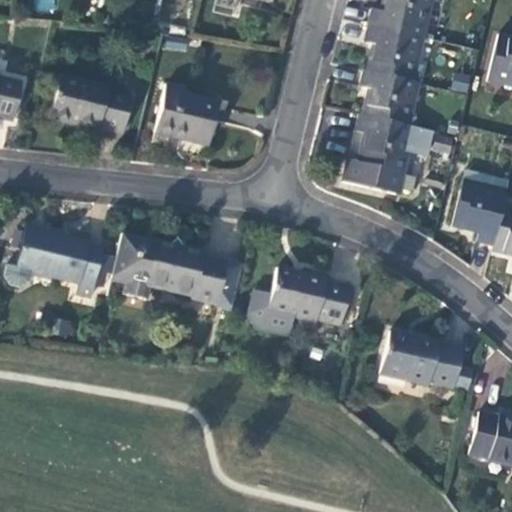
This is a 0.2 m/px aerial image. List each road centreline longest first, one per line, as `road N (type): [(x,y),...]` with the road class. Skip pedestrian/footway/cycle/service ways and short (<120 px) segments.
road 1 (residential): [(276,201),(0,173)]
road 2 (residential): [(511,332),(420,258),(276,201)]
road 3 (residential): [(320,0),(276,201)]
